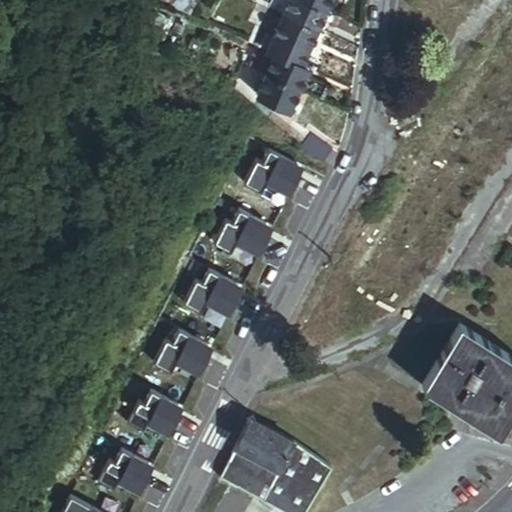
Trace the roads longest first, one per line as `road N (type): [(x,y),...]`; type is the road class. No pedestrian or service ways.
road 1 (residential): [(247,382),(417,320),(511,167)]
road 2 (residential): [(247,382),(358,141)]
road 3 (residential): [(358,141),(408,121),(486,53),(511,13)]
road 4 (residential): [(358,141),(379,0)]
road 5 (residential): [(190,511),(247,382)]
